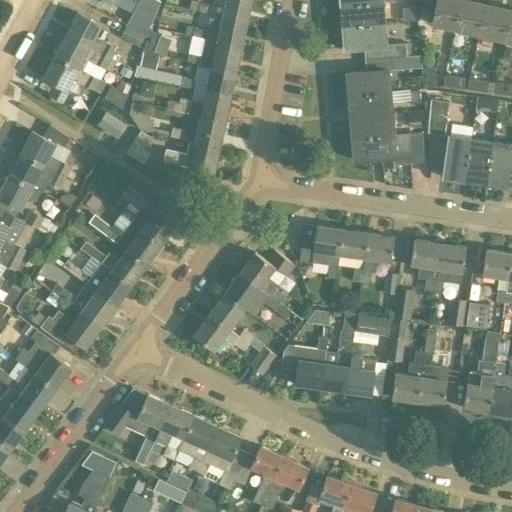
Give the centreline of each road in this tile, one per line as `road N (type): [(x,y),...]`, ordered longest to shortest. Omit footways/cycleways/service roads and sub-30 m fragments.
road 1 (residential): [(511,492),(440,481),(361,454),(141,347)]
road 2 (residential): [(511,223),(256,187)]
road 3 (residential): [(18,511),(141,347)]
road 4 (residential): [(141,347),(256,187)]
road 5 (residential): [(256,187),(290,0)]
